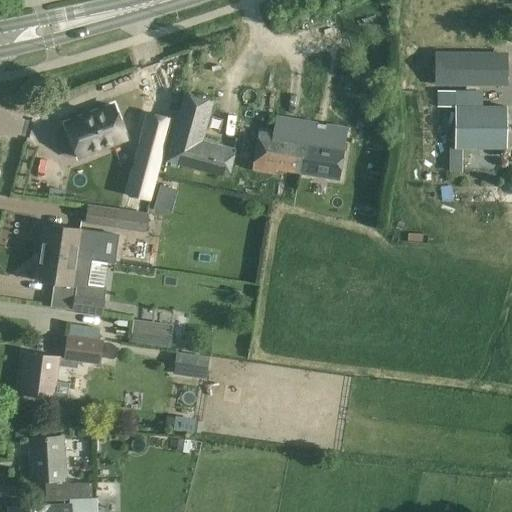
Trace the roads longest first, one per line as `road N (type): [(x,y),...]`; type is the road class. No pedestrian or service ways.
road 1 (secondary): [(0,55),(197,0)]
road 2 (secondary): [(128,0),(0,26)]
